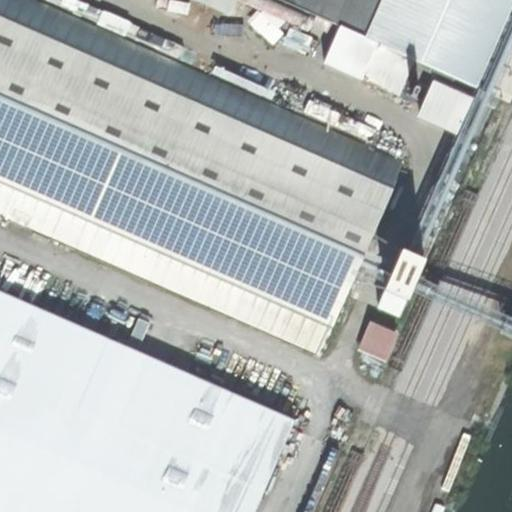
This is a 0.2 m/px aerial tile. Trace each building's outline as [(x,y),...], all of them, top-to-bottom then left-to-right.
[(0,0),(0,215),(319,356),(405,162),(34,0),(0,0)] [(315,21),(268,0),(237,0),(309,32),(312,26),(315,21)] [(368,40),(385,0),(278,0),(317,17),(340,28),(368,40)] [(385,0),(368,40),(414,61),(473,86),(511,0),(385,0)] [(308,36),(235,3),(229,16),(303,48),(308,36)] [(315,21),(312,26),(335,37),(340,28),(317,17),(315,21)] [(368,40),(340,28),(335,37),(324,64),(399,97),(414,61),(368,40)] [(480,105),(434,85),(423,107),(470,128),(480,105)] [(424,263),(401,253),(384,291),(407,301),(424,263)] [(0,293),(0,487),(57,511),(254,511),(294,421),(0,293)] [(360,351),(389,356),(395,327),(366,321),(360,351)] [(57,511),(0,487),(0,511),(57,511)]
